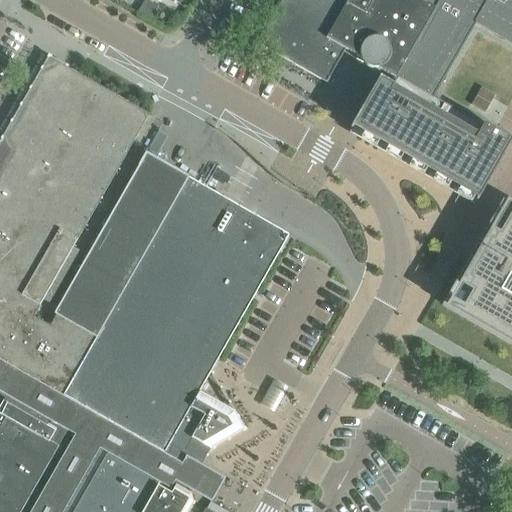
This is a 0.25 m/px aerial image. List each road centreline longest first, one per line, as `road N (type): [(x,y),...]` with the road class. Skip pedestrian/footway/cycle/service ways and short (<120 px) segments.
road 1 (tertiary): [(266,511),(384,304),(394,269),(392,232),(363,182),(178,73)]
road 2 (tertiary): [(178,73),(50,0)]
